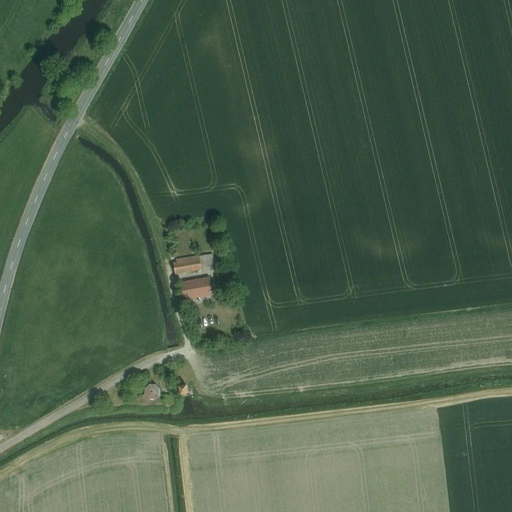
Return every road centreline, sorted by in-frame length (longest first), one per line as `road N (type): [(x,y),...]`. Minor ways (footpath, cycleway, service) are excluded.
road 1 (tertiary): [(137,0),(47,171),(0,309)]
road 2 (track): [(75,116),(136,169),(159,218),(190,348)]
road 3 (unclassified): [(0,448),(143,363),(190,348)]
